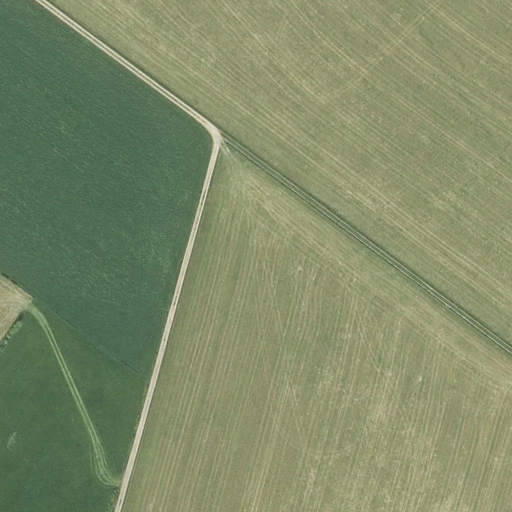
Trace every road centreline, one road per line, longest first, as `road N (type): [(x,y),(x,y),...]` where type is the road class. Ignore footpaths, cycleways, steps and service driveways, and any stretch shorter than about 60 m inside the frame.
road 1 (track): [(39,0),(511,347)]
road 2 (track): [(116,511),(216,136)]
